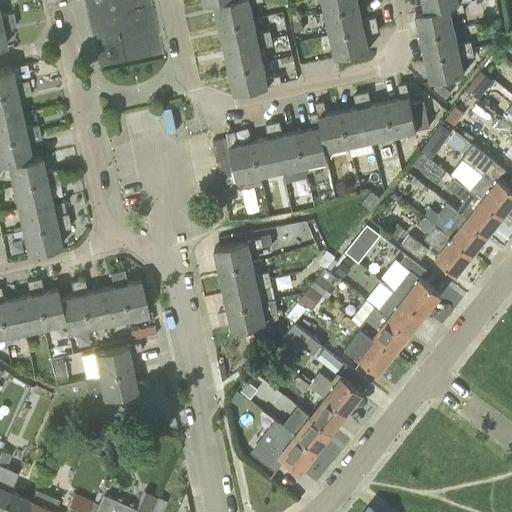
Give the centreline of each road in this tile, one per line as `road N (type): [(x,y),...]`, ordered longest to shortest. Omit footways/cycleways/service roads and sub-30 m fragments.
road 1 (residential): [(395,0),(400,47),(381,72),(220,106),(195,94),(175,0)]
road 2 (residential): [(220,511),(174,272)]
road 3 (residential): [(112,234),(63,43),(62,0)]
road 4 (residential): [(318,511),(429,376)]
road 5 (residential): [(429,376),(511,270)]
